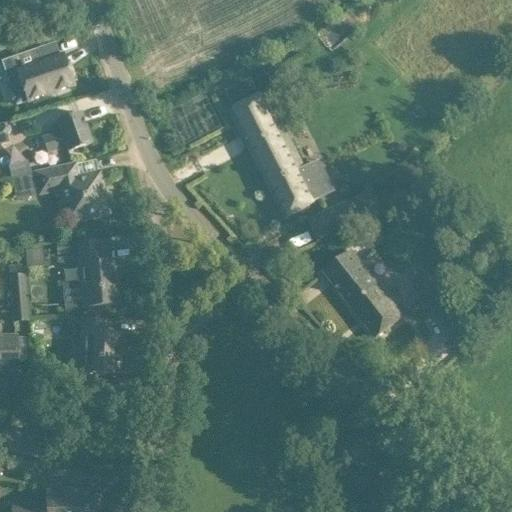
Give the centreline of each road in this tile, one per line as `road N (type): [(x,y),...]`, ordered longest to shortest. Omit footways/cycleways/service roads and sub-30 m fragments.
road 1 (tertiary): [(480,511),(390,427),(204,209),(160,169),(90,0)]
road 2 (unknown): [(155,323),(272,288)]
